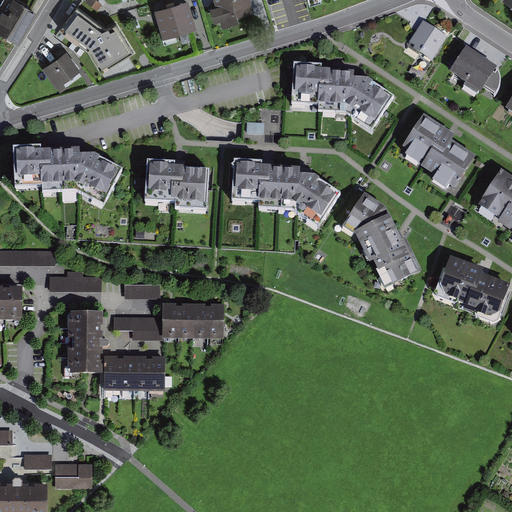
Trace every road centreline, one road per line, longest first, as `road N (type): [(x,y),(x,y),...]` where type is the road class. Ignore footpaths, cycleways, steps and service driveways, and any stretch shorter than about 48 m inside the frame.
road 1 (residential): [(0,122),(391,0)]
road 2 (residential): [(128,457),(0,392)]
